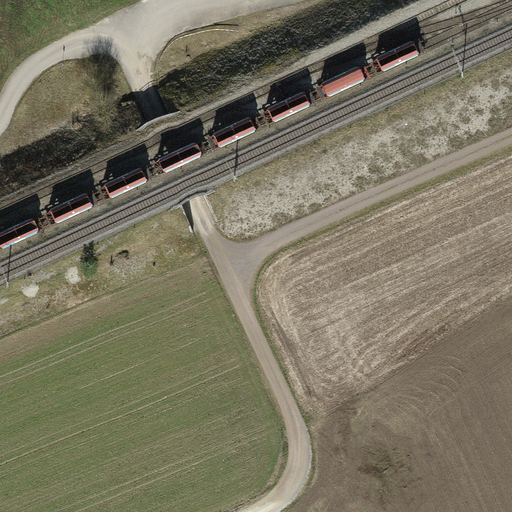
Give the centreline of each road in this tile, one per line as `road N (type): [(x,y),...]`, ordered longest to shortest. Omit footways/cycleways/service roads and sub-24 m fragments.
road 1 (track): [(234,511),(285,490),(298,467),(299,438),(121,26)]
road 2 (track): [(264,359),(317,346),(511,229)]
road 3 (track): [(121,26),(45,60),(13,92),(0,119)]
road 4 (track): [(247,0),(188,2),(121,26)]
